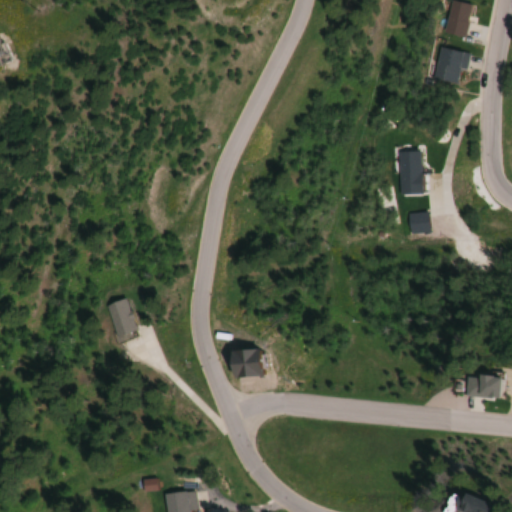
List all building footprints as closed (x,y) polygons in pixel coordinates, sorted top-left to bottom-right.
[(447,0),(439,32),(460,37),(468,4),(451,0),(447,0)] [(462,69),(465,52),(435,47),(430,79),(453,83),(456,68),(462,69)] [(394,152),(394,195),(416,195),(416,152),(394,152)] [(131,329),(119,298),(100,305),(113,337),(131,329)] [(498,375),(461,375),(461,397),(498,397),(498,375)] [(187,511),(188,511),(194,511),(192,491),(162,494),(164,511),(187,511)] [(449,511),(485,511),(488,506),(455,492),(447,511),(449,511)]
